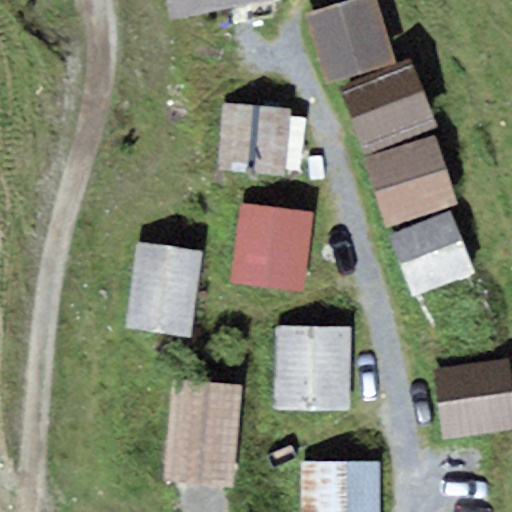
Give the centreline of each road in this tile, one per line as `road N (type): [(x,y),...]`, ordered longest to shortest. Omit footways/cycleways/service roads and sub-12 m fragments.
road 1 (track): [(396,511),(393,384),(379,301),(308,94),(295,0)]
road 2 (track): [(25,511),(45,264),(102,68),(86,0)]
